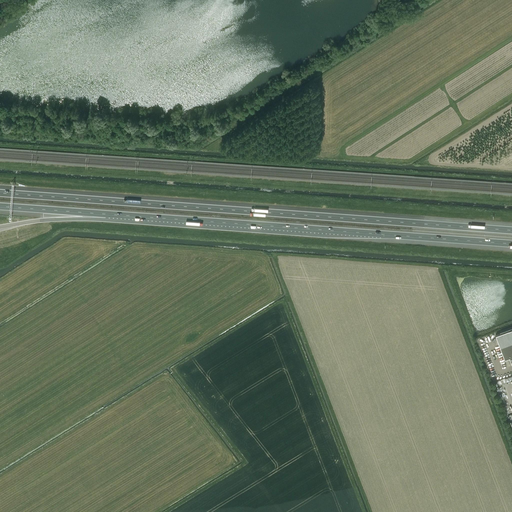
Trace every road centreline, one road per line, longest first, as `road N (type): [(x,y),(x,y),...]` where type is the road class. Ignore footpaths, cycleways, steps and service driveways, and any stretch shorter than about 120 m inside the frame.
road 1 (motorway): [(511,230),(0,193)]
road 2 (motorway): [(127,214),(511,244)]
road 3 (motorway): [(0,205),(127,214)]
